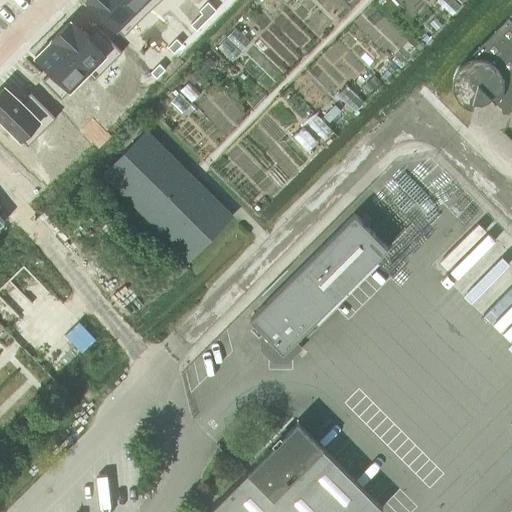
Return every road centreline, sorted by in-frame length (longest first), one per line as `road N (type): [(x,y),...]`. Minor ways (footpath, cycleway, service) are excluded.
road 1 (unclassified): [(511,198),(444,134),(421,126),(398,135),(158,376)]
road 2 (unclassified): [(158,376),(23,511)]
road 3 (unclassified): [(155,511),(183,484),(158,376)]
